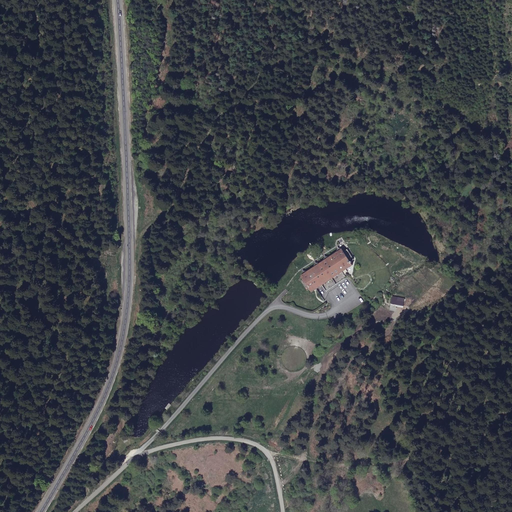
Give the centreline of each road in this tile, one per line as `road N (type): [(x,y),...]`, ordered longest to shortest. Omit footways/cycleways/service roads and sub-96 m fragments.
road 1 (secondary): [(118,0),(126,313),(112,378),(40,511)]
road 2 (unclassified): [(77,511),(137,455),(234,439),(269,452),(284,511)]
road 3 (track): [(511,411),(475,418),(411,460),(269,452)]
